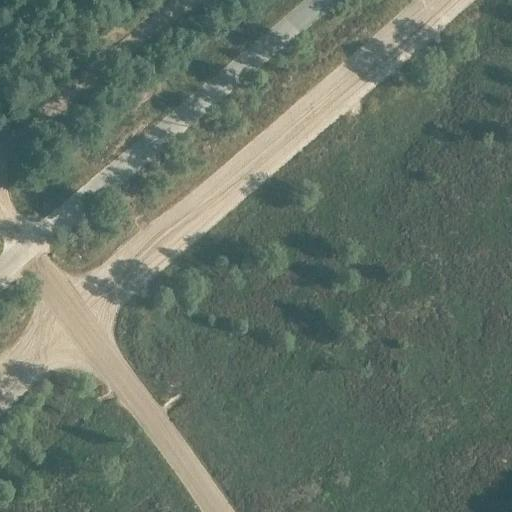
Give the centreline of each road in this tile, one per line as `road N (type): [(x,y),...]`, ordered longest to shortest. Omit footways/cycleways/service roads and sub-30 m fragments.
road 1 (track): [(443,0),(0,384)]
road 2 (unknown): [(27,245),(216,511)]
